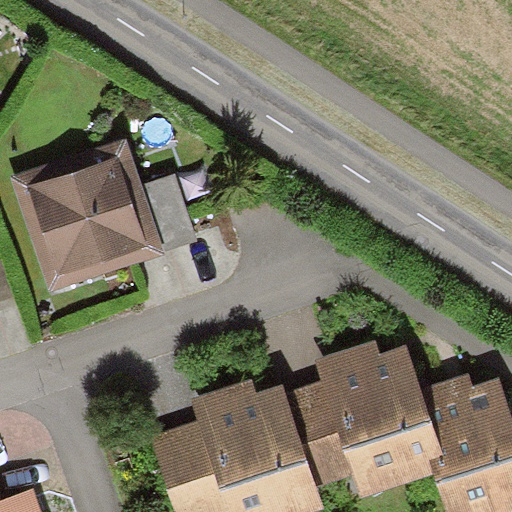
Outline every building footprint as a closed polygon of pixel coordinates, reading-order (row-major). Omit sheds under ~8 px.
[(11,179),(48,295),(167,258),(165,252),(144,187),(129,141),(11,179)] [(176,176),(144,187),(165,252),(198,242),(176,176)] [(282,396),(315,491),(354,477),(362,499),(435,477),(431,465),(443,461),(420,398),(404,355),(377,364),(370,346),(316,364),(323,383),(282,396)] [(203,426),(152,444),(175,511),(323,511),(315,491),(282,396),(276,377),(196,404),(203,426)] [(511,511),(511,427),(496,382),(465,393),(461,383),(420,398),(443,461),(431,465),(435,477),(447,511),(511,511)] [(0,496),(0,511),(39,511),(34,496),(4,507),(0,496)]
